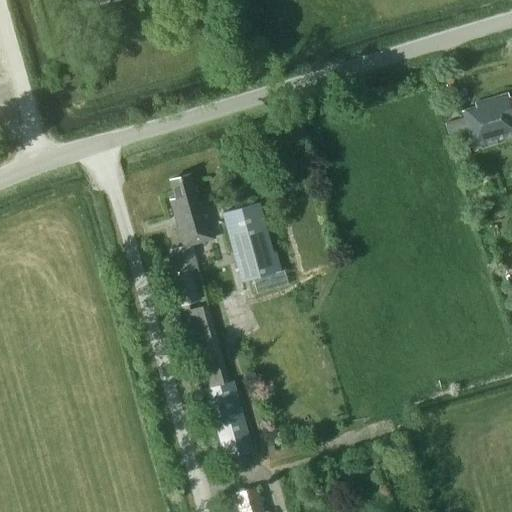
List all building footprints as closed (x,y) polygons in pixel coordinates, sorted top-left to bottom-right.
[(511,96),(509,98),(508,93),(478,102),(477,104),(462,109),(474,149),(511,138),(511,96)] [(175,276),(182,303),(199,298),(191,268),(197,266),(191,243),(217,236),(208,209),(204,198),(197,200),(188,170),(169,176),(174,193),(168,195),(184,246),(167,250),(175,276)] [(274,250),(260,202),(222,212),(247,300),(287,289),(276,249),(274,250)] [(206,297),(199,298),(182,303),(205,388),(226,457),(251,449),(230,380),(206,297)] [(263,511),(255,485),(233,492),(237,505),(228,508),(224,509),(224,511),(263,511)]
